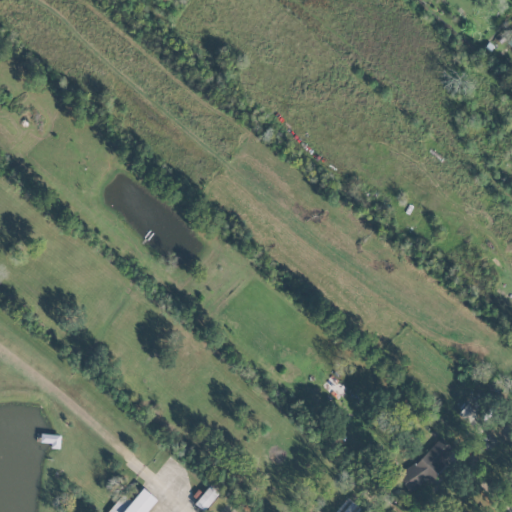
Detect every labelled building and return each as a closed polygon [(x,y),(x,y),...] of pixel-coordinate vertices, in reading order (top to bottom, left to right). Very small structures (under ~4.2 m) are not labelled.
[(347,387),(330,374),(321,385),(337,399),(347,387)] [(469,423),(478,412),(467,403),(458,414),(469,423)] [(434,476),(445,464),(443,461),(453,449),(440,437),(419,459),(404,469),(398,476),(409,493),(434,476)] [(203,494),(195,504),(204,511),(217,493),(209,486),(203,494)] [(146,511),(157,499),(142,488),(122,511),(114,511),(110,508),(107,511),(146,511)]
